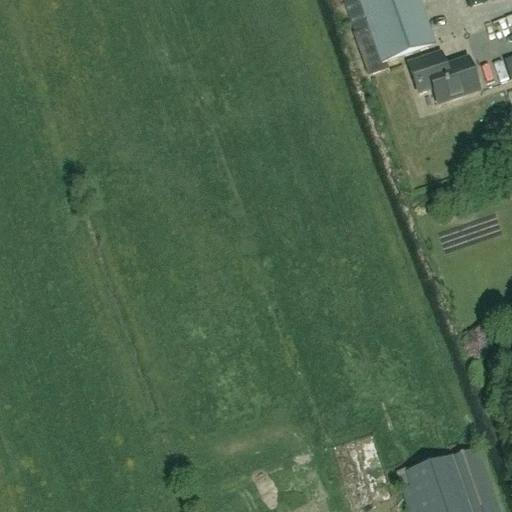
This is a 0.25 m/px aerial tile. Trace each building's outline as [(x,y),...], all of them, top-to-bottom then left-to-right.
[(385,64),(434,46),(417,0),(341,0),(354,35),(350,36),(366,80),(388,72),(385,64)] [(439,55),(407,66),(417,95),(432,90),(438,107),(478,93),(467,61),(443,69),(439,55)] [(505,84),(511,81),(511,57),(497,64),(505,84)] [(422,96),(408,99),(413,115),(426,112),(422,96)] [(404,475),(409,491),(400,494),(406,511),(496,511),(475,450),(404,475)]
